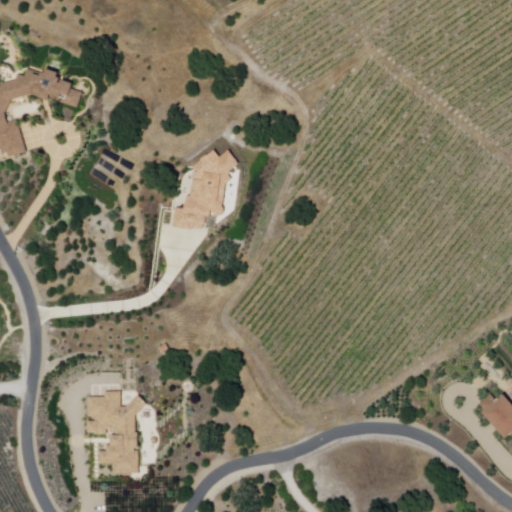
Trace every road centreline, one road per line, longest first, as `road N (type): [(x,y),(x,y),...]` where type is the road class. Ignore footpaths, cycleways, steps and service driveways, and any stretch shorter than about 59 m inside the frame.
road 1 (residential): [(188,511),(230,469),(361,430),(411,433),(438,445),(511,505)]
road 2 (residential): [(50,511),(29,449),(35,317),(0,236)]
